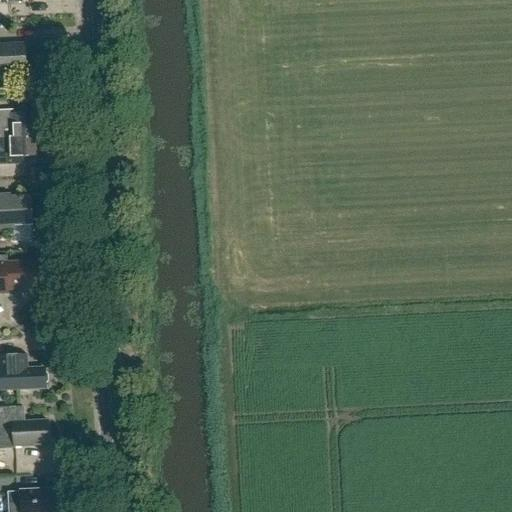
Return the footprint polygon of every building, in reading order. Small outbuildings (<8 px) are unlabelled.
[(0,46),(0,75),(26,74),(25,46),(0,46)] [(23,139),(40,138),(39,115),(14,116),(14,112),(0,112),(0,139),(1,139),(23,138),(23,139)] [(1,139),(0,139),(0,164),(22,164),(22,158),(41,157),(40,138),(23,139),(23,138),(1,139)] [(11,198),(11,195),(0,196),(0,229),(13,229),(13,227),(33,226),(31,197),(11,198)] [(9,264),(8,257),(0,257),(0,295),(9,295),(8,291),(45,290),(43,262),(9,264)] [(29,369),(28,357),(0,357),(0,370),(0,379),(0,378),(0,392),(31,391),(31,389),(47,388),(46,371),(30,371),(30,369),(29,369)] [(25,423),(24,408),(0,409),(0,433),(14,433),(15,448),(49,447),(48,422),(25,423)] [(8,511),(52,511),(51,492),(8,493),(8,511)]
